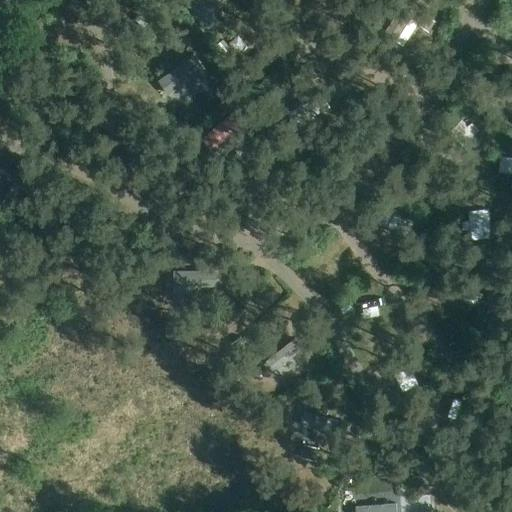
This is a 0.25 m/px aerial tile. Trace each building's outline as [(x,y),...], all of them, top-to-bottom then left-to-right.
[(419,26),(429,33),(436,22),(426,16),(419,26)] [(213,105),(224,95),(204,72),(189,85),(197,94),(201,91),(213,105)] [(244,107),(220,123),(230,139),(254,122),(244,107)] [(175,272),(176,288),(217,287),(217,271),(175,272)] [(226,320),(237,308),(230,301),(219,313),(226,320)] [(267,362),(275,372),(298,353),(290,343),(267,362)] [(313,416),(310,429),(348,437),(351,425),(313,416)] [(305,449),(302,459),(314,462),(318,449),(317,449),(306,446),(305,449)]
